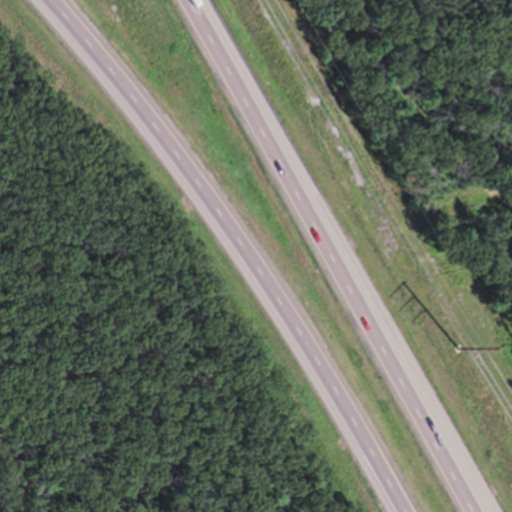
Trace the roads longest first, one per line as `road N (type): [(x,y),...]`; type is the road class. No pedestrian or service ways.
road 1 (motorway): [(40,0),(94,54),(195,195),(402,511)]
road 2 (motorway): [(481,511),(205,0)]
